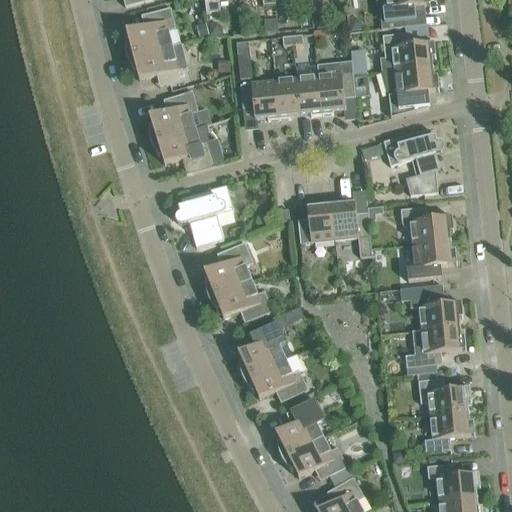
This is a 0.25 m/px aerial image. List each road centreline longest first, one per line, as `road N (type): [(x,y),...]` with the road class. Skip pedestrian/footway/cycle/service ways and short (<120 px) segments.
road 1 (residential): [(135,199),(477,106)]
road 2 (residential): [(272,511),(222,414),(135,199)]
road 3 (residential): [(502,330),(477,106)]
road 4 (residential): [(135,199),(81,0)]
